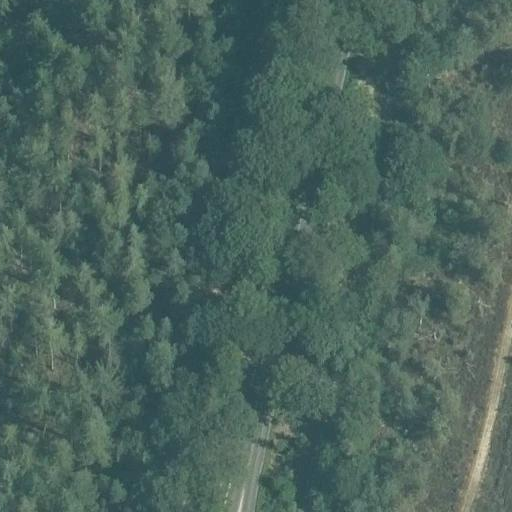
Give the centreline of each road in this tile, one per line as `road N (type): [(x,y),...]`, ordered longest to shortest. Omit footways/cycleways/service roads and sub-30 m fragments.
road 1 (secondary): [(238,511),(346,0)]
road 2 (unknown): [(511,323),(464,511)]
